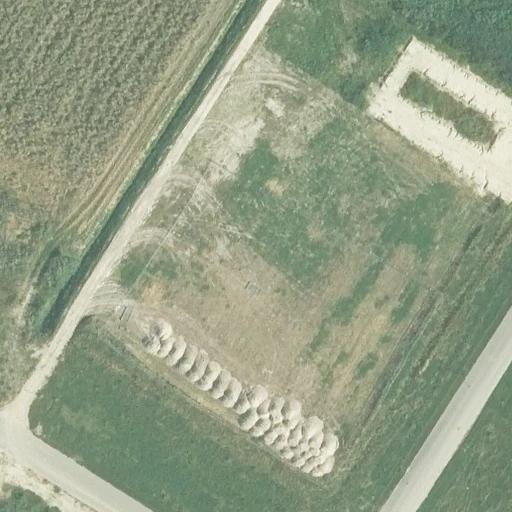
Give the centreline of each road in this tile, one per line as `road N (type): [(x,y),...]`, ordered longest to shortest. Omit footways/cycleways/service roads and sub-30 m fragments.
road 1 (unclassified): [(394,511),(511,327)]
road 2 (unclassified): [(0,429),(133,511)]
